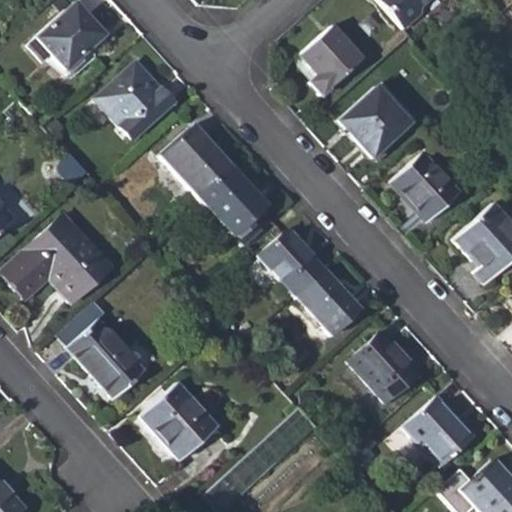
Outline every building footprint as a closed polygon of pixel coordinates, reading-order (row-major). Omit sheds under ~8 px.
[(419,6),(425,0),(373,0),(399,29),(418,13),(419,6)] [(87,49),(101,36),(71,3),(32,39),(25,45),(39,62),(47,55),(62,71),(87,49)] [(317,97),(358,61),(328,27),(295,57),(313,77),(306,83),(317,97)] [(62,71),(69,80),(94,57),(87,49),(62,71)] [(129,140),(169,103),(132,62),(91,99),(129,140)] [(373,87),(407,124),(411,120),(378,83),(373,87)] [(334,122),(367,160),(407,124),(373,87),(334,122)] [(186,128),(199,143),(202,140),(189,126),(186,128)] [(202,140),(199,143),(186,128),(156,155),(193,196),(226,167),(202,140)] [(410,207),(424,222),(454,196),(417,155),(387,181),(401,196),(402,194),(412,205),(410,207)] [(247,196),(250,193),(226,167),(193,196),(230,238),(260,210),(247,196)] [(247,196),(260,210),(263,208),(250,193),(247,196)] [(401,196),(410,207),(412,205),(402,194),(401,196)] [(481,284),(511,255),(511,230),(489,205),(450,240),(470,262),(475,259),(480,264),(475,268),(470,273),(481,284)] [(0,228),(9,221),(0,210),(0,228)] [(67,304),(106,268),(59,216),(0,268),(0,276),(15,294),(39,273),(45,279),(67,304)] [(296,251),(299,248),(283,230),(254,256),(290,297),(320,271),(313,263),(309,266),(296,251)] [(296,251),(309,266),(313,263),(299,248),(296,251)] [(470,262),(475,268),(480,264),(475,259),(470,262)] [(327,337),(356,311),(320,271),(290,297),(327,337)] [(15,294),(21,300),(45,279),(39,273),(15,294)] [(110,399),(139,372),(93,321),(64,348),(110,399)] [(403,373),(408,368),(376,333),(345,362),(382,403),(408,379),(403,373)] [(403,373),(408,379),(413,374),(408,368),(403,373)] [(176,461),(213,428),(173,384),(136,417),(176,461)] [(452,420),(432,397),(400,426),(420,448),(423,446),(440,465),(466,441),(449,422),(452,420)] [(199,496),(213,511),(219,511),(312,428),(295,408),(199,496)] [(449,422),(466,441),(469,438),(452,420),(449,422)] [(420,448),(437,467),(440,465),(423,446),(420,448)] [(474,511),(511,511),(511,486),(489,461),(455,491),(474,511)] [(0,511),(18,511),(21,510),(0,486),(0,511)] [(388,511),(374,496),(355,511),(388,511)]
